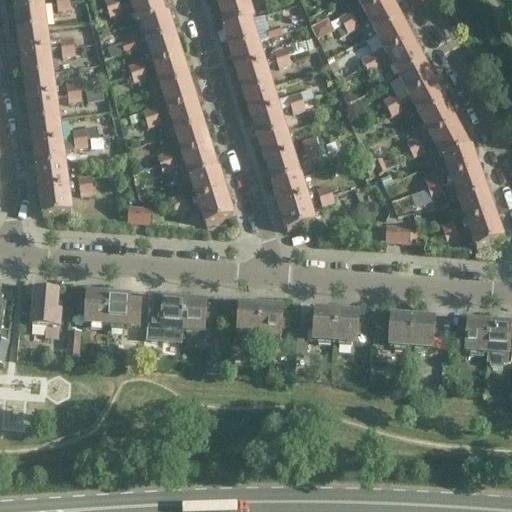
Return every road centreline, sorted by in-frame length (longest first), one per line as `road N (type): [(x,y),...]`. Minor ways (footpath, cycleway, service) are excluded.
road 1 (primary): [(511,510),(253,501),(49,511)]
road 2 (residential): [(269,276),(269,246),(194,0)]
road 3 (tertiary): [(269,276),(19,257)]
road 4 (tertiary): [(511,290),(269,276)]
road 5 (residential): [(511,181),(422,0)]
road 6 (residential): [(19,257),(0,110)]
